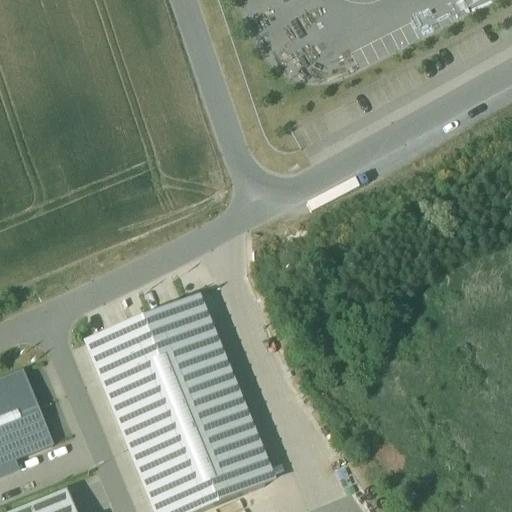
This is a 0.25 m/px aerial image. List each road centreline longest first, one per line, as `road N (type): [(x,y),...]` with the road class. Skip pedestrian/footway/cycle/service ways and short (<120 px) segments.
road 1 (residential): [(511,70),(257,212)]
road 2 (residential): [(257,212),(43,319)]
road 3 (residential): [(184,0),(257,212)]
road 4 (residential): [(43,319),(124,511)]
